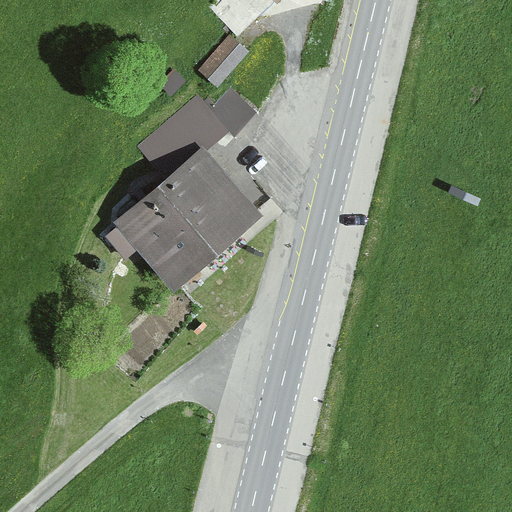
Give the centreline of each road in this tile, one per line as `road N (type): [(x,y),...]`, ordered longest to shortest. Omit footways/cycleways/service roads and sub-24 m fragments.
road 1 (secondary): [(287,361),(374,0)]
road 2 (unclassified): [(287,361),(234,361),(161,395),(28,511)]
road 3 (secondary): [(251,511),(287,361)]
